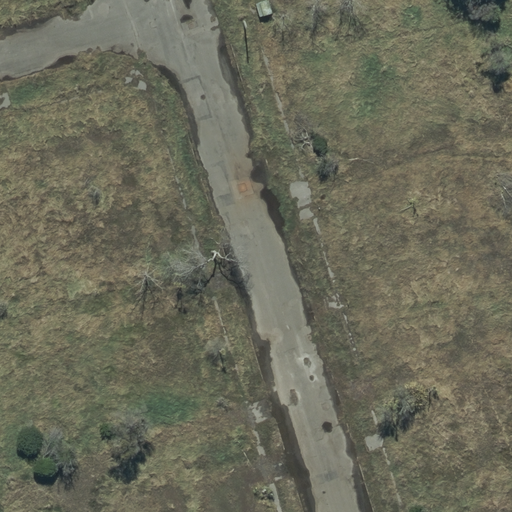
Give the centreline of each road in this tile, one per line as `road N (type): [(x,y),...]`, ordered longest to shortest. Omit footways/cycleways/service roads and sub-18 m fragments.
road 1 (track): [(179,0),(337,511)]
road 2 (track): [(0,60),(182,9)]
